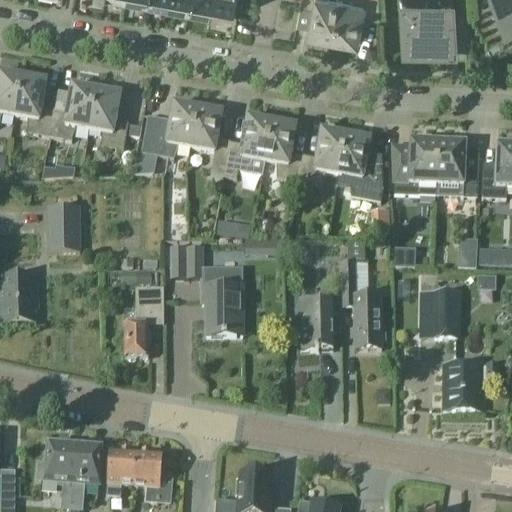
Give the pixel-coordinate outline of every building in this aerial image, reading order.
[(190,0),(168,0),(167,7),(188,11),(190,0)] [(212,0),(190,0),(189,11),(209,15),(212,0)] [(235,0),(212,0),(209,17),(231,21),(235,0)] [(332,40),(340,1),(336,0),(301,0),(300,7),(313,9),(308,35),(332,40)] [(340,1),(332,40),(357,44),(361,18),(380,21),(379,0),(352,0),(352,3),(340,1)] [(437,14),(402,0),(404,51),(415,50),(419,39),(454,53),(454,47),(466,46),(464,14),(453,15),(452,3),(441,4),(437,14)] [(511,0),(496,0),(497,1),(504,1),(505,30),(511,26),(511,0)] [(16,120),(23,81),(0,76),(0,126),(3,118),(16,120)] [(50,142),(55,115),(42,113),(47,85),(23,81),(16,120),(27,122),(26,137),(50,142)] [(55,115),(50,142),(49,148),(62,150),(63,144),(70,145),(76,131),(90,134),(97,94),(73,90),(67,118),(55,115)] [(97,94),(90,134),(104,136),(101,150),(123,154),(126,139),(140,141),(141,131),(116,127),(121,99),(97,94)] [(142,157),(138,161),(135,163),(133,179),(152,178),(156,160),(174,163),(179,149),(191,152),(198,112),(174,108),(171,126),(149,122),(142,157)] [(224,180),(231,145),(218,143),(223,117),(198,112),(191,152),(215,156),(211,178),(224,180)] [(265,165),(272,126),(248,121),(243,148),(231,145),(224,180),(237,182),(239,175),(263,179),(265,165)] [(298,193),(305,159),(292,157),(297,130),(272,126),(265,165),(277,167),(277,181),(287,183),(285,191),(298,193)] [(339,178),(346,139),(322,135),(317,161),(305,159),(298,193),(311,196),(313,188),(322,190),(327,176),(339,178)] [(346,139),(339,178),(337,191),(352,193),(351,197),(374,201),(379,173),(366,171),(371,144),(346,139)] [(410,169),(394,168),(395,198),(436,200),(437,188),(439,141),(423,141),(423,146),(411,145),(411,150),(410,169)] [(437,188),(436,200),(453,201),(478,202),(479,172),(465,171),(466,154),(466,147),(454,147),(455,142),(439,141),(437,188)] [(511,191),(511,149),(498,149),(497,172),(483,172),(482,202),(506,203),(507,191),(511,191)] [(45,173),(44,183),(53,182),(54,174),(45,173)] [(80,211),(47,211),(48,256),(81,256),(80,211)] [(388,215),(376,216),(376,239),(388,239),(388,215)] [(225,243),(228,228),(216,226),(213,241),(225,243)] [(270,244),(270,260),(284,260),(284,244),(270,244)] [(172,283),(187,283),(202,283),(202,252),(172,252),(172,283)] [(349,264),(355,264),(365,264),(365,253),(349,253),(349,264)] [(457,273),(477,274),(477,254),(458,253),(457,273)] [(480,253),(479,270),(498,271),(499,254),(480,253)] [(356,300),(355,266),(340,266),(341,315),(354,314),(355,354),(382,354),(381,299),(356,300)] [(129,275),(130,286),(145,286),(144,274),(129,275)] [(0,326),(39,326),(38,279),(0,279),(0,326)] [(243,318),(243,289),(202,289),(202,308),(209,308),(209,321),(206,321),(206,340),(236,340),(236,318),(243,318)] [(149,361),(148,329),(162,329),(162,294),(136,295),(136,329),(124,329),(125,361),(128,361),(130,363),(135,363),(138,361),(149,361)] [(459,342),(459,297),(434,297),(434,341),(459,342)] [(332,309),(332,306),(300,307),(301,356),(316,355),(316,357),(319,357),(319,355),(333,355),(332,330),(341,329),(340,309),(332,309)] [(497,367),(486,367),(487,391),(497,391),(497,367)] [(484,414),(484,369),(443,369),(443,414),(484,414)] [(59,511),(69,511),(76,450),(49,448),(47,464),(37,469),(35,481),(62,484),(59,511)] [(81,511),(84,486),(99,487),(103,453),(76,450),(69,511),(81,511)] [(133,490),(136,456),(111,454),(107,500),(121,501),(122,489),(133,490)] [(136,456),(133,490),(146,491),(145,505),(171,507),(173,478),(161,477),(162,458),(136,456)] [(237,511),(266,511),(270,476),(242,472),(237,511)] [(13,511),(14,474),(2,473),(0,511),(13,511)]
